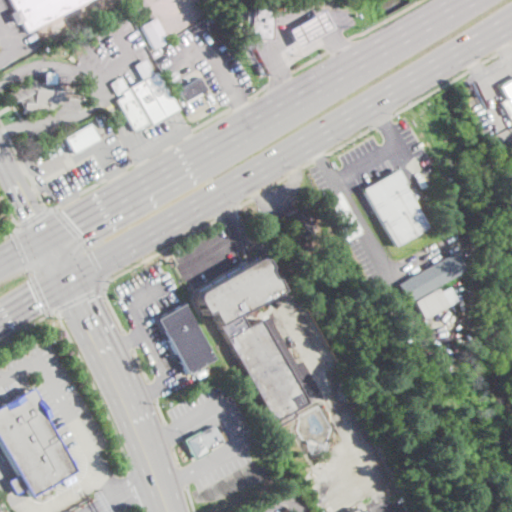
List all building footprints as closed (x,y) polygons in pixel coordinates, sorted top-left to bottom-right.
[(89,0),(26,33),(19,21),(17,22),(12,12),(15,11),(9,0),(89,0)] [(98,8),(92,12),(87,5),(94,1),(98,8)] [(271,39),(271,40),(249,39),(250,5),(271,6),(271,39)] [(296,45),(287,29),(320,10),(330,26),(296,45)] [(152,47),(140,25),(154,18),(165,39),(152,47)] [(152,73),(156,71),(178,109),(150,125),(148,121),(133,130),(115,100),(122,96),(120,92),(115,95),(108,83),(120,77),(126,88),(141,80),(132,65),(144,59),(152,73)] [(54,82),(54,83),(43,82),(43,72),(54,73),(54,82)] [(511,75),(511,124),(499,101),(502,99),(495,85),(511,75)] [(205,89),(184,101),(177,89),(198,77),(205,89)] [(27,82),(28,84),(33,82),(43,82),(54,83),(60,83),(61,100),(53,100),(53,103),(41,103),(41,108),(34,108),(34,114),(23,114),(23,108),(18,100),(14,102),(9,92),(27,82)] [(97,138),(72,153),(64,138),(88,123),(97,138)] [(427,227),(394,246),(361,189),(396,169),(404,182),(402,183),(427,227)] [(359,231),(342,242),(319,202),(338,192),(360,231),(359,231)] [(312,236),(303,241),(300,237),(296,239),(283,216),(302,205),(315,228),(309,231),(312,236)] [(463,245),(453,250),(450,245),(460,239),(463,245)] [(413,300),(407,303),(397,284),(453,252),(454,252),(464,270),(413,300)] [(277,289),(238,312),(245,326),(258,318),(306,402),(291,411),(293,415),(275,426),(208,310),(202,314),(191,294),(255,258),(260,259),(264,267),(264,271),(267,278),(271,278),(277,289)] [(448,286),(456,300),(423,318),(417,309),(413,301),(437,288),(438,291),(448,286)] [(214,358),(187,373),(155,319),(179,305),(182,303),(214,358)] [(73,470),(29,497),(24,488),(14,494),(7,481),(17,475),(0,447),(0,405),(29,388),(47,416),(42,419),(73,470)] [(212,425),(216,433),(221,430),(225,439),(208,449),(209,451),(193,460),(182,439),(198,430),(199,432),(212,425)] [(324,451),(316,455),(309,453),(304,445),(307,435),(326,440),(325,443),(327,443),(325,450),(324,451)]
